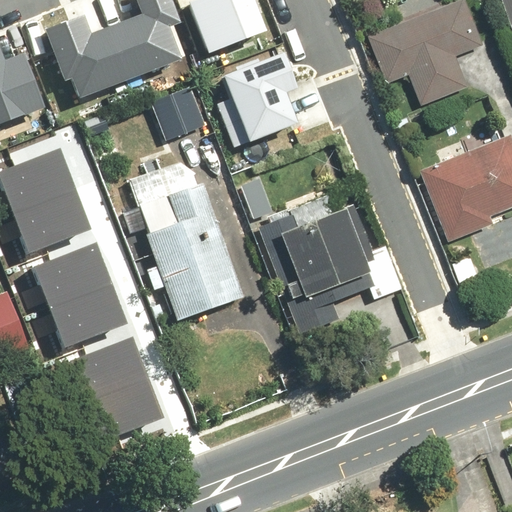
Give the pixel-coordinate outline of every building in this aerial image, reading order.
[(111,20),(131,77),(179,60),(164,22),(176,17),(168,0),(131,0),(136,10),(111,20)] [(183,0),(205,54),(263,31),(250,0),(183,0)] [(468,0),(466,0),(372,36),(391,87),(415,77),(425,105),(472,87),(459,55),(485,45),(468,0)] [(511,0),(502,0),(511,24),(511,0)] [(78,96),(131,77),(111,20),(88,28),(81,9),(42,23),(62,77),(70,74),(78,96)] [(0,122),(41,108),(21,52),(0,59),(0,58),(0,122)] [(222,74),(246,139),(295,121),(284,90),(292,87),(279,53),(222,74)] [(152,97),(166,135),(205,121),(192,83),(152,97)] [(108,115),(85,120),(90,143),(113,138),(108,115)] [(511,211),(511,134),(505,137),(501,127),(465,141),(469,152),(423,170),(451,242),(497,224),(495,219),(511,211)] [(0,173),(0,184),(26,254),(89,231),(59,151),(0,173)] [(136,202),(175,317),(240,294),(201,179),(136,202)] [(337,191),(267,218),(270,226),(259,230),(281,287),(293,283),(302,307),(292,311),(299,330),(350,310),(345,298),(373,288),(378,302),(407,291),(393,255),(389,256),(370,205),(346,214),(337,191)] [(35,267),(65,347),(128,324),(98,244),(35,267)] [(474,258),(454,265),(464,292),(484,285),(474,258)] [(9,292),(0,295),(0,360),(31,348),(9,292)] [(71,360),(100,439),(163,416),(134,337),(71,360)]
